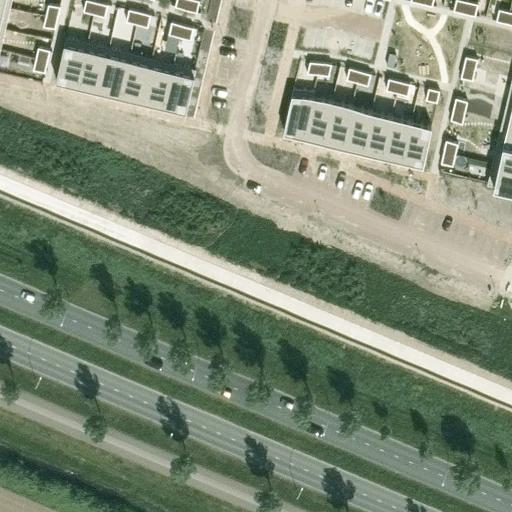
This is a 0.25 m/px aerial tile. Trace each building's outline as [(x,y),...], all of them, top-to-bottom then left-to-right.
[(86,0),(83,12),(94,14),(97,3),(86,0)] [(187,0),(186,8),(197,10),(199,0),(187,0)] [(463,0),(455,0),(453,10),(464,12),(467,1),(463,0)] [(467,1),(464,12),(475,15),(478,3),(467,1)] [(0,3),(0,25),(5,27),(10,6),(0,3)] [(48,3),(46,14),(57,17),(60,6),(48,3)] [(97,3),(94,14),(105,17),(107,5),(97,3)] [(499,8),(496,20),(507,23),(510,11),(499,8)] [(128,10),(126,22),(137,25),(139,13),(128,10)] [(139,13),(137,25),(147,27),(150,15),(139,13)] [(46,14),(43,25),(55,28),(57,17),(46,14)] [(171,20),(169,32),(179,35),(182,23),(171,20)] [(182,23),(179,35),(190,37),(193,25),(182,23)] [(66,35),(56,77),(78,83),(88,40),(66,35)] [(88,40),(78,83),(99,88),(109,45),(88,40)] [(109,45),(99,88),(121,93),(131,50),(109,45)] [(38,46),(36,57),(47,60),(50,49),(38,46)] [(131,50),(121,93),(142,98),(152,55),(131,50)] [(152,55),(142,98),(163,103),(173,60),(152,55)] [(465,55),(463,66),(475,69),(477,58),(465,55)] [(36,57),(33,68),(45,70),(47,60),(36,57)] [(173,60),(163,103),(186,108),(195,65),(173,60)] [(309,61),(307,72),(317,75),(320,63),(309,61)] [(320,63),(317,75),(328,77),(331,66),(320,63)] [(463,66),(460,77),(472,80),(475,69),(463,66)] [(349,70),(346,82),(357,84),(360,72),(349,70)] [(360,72),(357,84),(368,87),(370,75),(360,72)] [(388,79),(385,91),(396,93),(399,82),(388,79)] [(399,82),(396,93),(407,96),(410,84),(399,82)] [(419,86),(416,98),(427,101),(430,89),(419,86)] [(292,93),(283,130),(303,135),(312,98),(292,93)] [(312,98),(303,135),(323,139),(332,103),(312,98)] [(455,98),(453,109),(465,111),(467,101),(455,98)] [(511,99),(507,99),(502,120),(511,122),(511,99)] [(332,103),(323,139),(343,144),(351,107),(332,103)] [(351,107),(343,144),(363,148),(371,112),(351,107)] [(453,109),(450,120),(462,122),(465,111),(453,109)] [(371,112),(363,148),(382,153),(391,117),(371,112)] [(391,117),(382,153),(402,158),(410,121),(391,117)] [(511,122),(502,120),(497,142),(511,145),(511,122)] [(410,121),(402,158),(423,162),(431,126),(410,121)] [(446,139),(443,150),(455,153),(457,142),(446,139)] [(511,145),(497,142),(496,142),(502,144),(498,163),(511,165),(511,145)] [(443,150),(441,161),(452,163),(455,153),(443,150)] [(511,165),(498,163),(493,183),(511,187),(511,165)]
